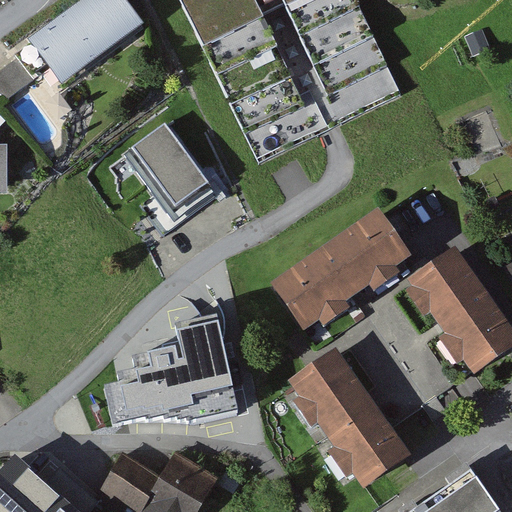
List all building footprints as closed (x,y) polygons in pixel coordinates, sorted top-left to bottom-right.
[(127,0),(95,0),(35,46),(66,87),(147,27),(127,0)] [(176,0),(264,171),(322,141),(249,0),(176,0)] [(278,0),(346,130),(404,101),(351,0),(278,0)] [(34,81),(18,61),(2,73),(0,74),(0,97),(5,104),(6,103),(34,81)] [(189,204),(223,181),(179,116),(145,139),(189,204)] [(0,197),(16,197),(14,145),(4,145),(4,135),(0,131),(0,197)] [(381,219),(275,292),(304,335),(410,262),(381,219)] [(511,334),(457,256),(413,287),(478,378),(511,354),(511,334)] [(246,415),(224,317),(176,328),(179,345),(166,348),(168,354),(134,362),(137,373),(119,377),(121,388),(107,391),(115,429),(151,421),(152,425),(170,421),(171,425),(184,422),(185,426),(192,424),(193,427),(246,415)] [(292,389),(367,494),(415,459),(340,355),(292,389)] [(165,484),(125,459),(103,495),(130,511),(205,511),(222,486),(180,460),(165,484)] [(0,483),(0,511),(39,511),(1,483),(0,483)] [(488,511),(469,483),(425,511),(488,511)]
